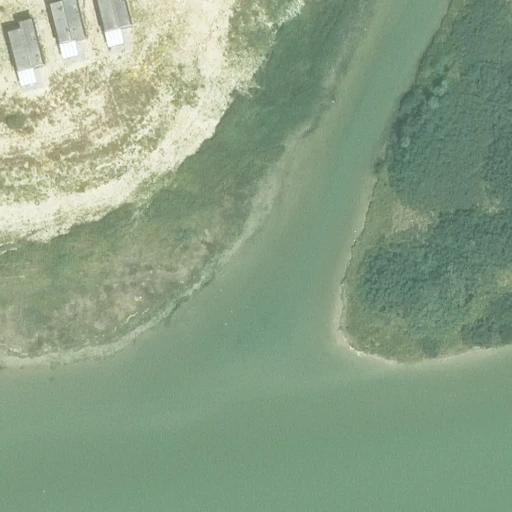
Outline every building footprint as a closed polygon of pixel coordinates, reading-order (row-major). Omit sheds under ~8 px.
[(60,0),(61,3),(48,6),(58,46),(59,45),(59,42),(69,40),(70,43),(74,42),(84,39),(77,8),(72,9),(71,4),(75,3),(74,0),(60,0)] [(95,0),(104,34),(105,33),(104,30),(115,28),(116,31),(120,30),(130,27),(123,0),(95,0)] [(19,31),(7,34),(16,73),(18,73),(17,70),(27,67),(28,70),(32,69),(43,67),(35,35),(31,36),(30,31),(34,30),(32,21),(18,24),(19,31)] [(215,127),(202,130),(213,168),(214,168),(213,165),(224,162),(225,165),(229,164),(239,161),(231,131),(227,132),(225,127),(229,126),(227,117),(213,121),(215,127)] [(170,164),(158,168),(170,205),(171,205),(170,202),(180,199),(181,202),(185,200),(196,197),(186,167),(182,168),(181,163),(185,162),(182,153),(168,157),(170,164)] [(132,199),(119,201),(124,240),(126,240),(125,237),(136,235),(136,238),(140,238),(151,236),(147,205),(143,206),(142,201),(147,200),(145,191),(131,193),(132,199)] [(81,217),(68,218),(74,258),(76,257),(75,254),(86,253),(86,256),(90,255),(101,254),(97,222),(92,223),(92,218),(96,217),(95,208),(80,210),(81,217)] [(26,224),(13,227),(22,273),(24,272),(23,269),(34,267),(34,270),(39,269),(49,267),(43,236),(38,237),(37,232),(42,231),(40,222),(26,225),(26,224)]
